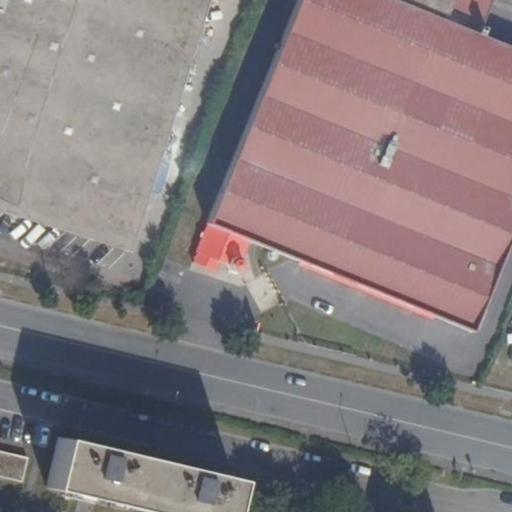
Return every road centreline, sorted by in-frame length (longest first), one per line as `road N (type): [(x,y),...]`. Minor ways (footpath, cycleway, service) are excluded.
road 1 (secondary): [(511,449),(0,327)]
road 2 (residential): [(485,511),(0,396)]
